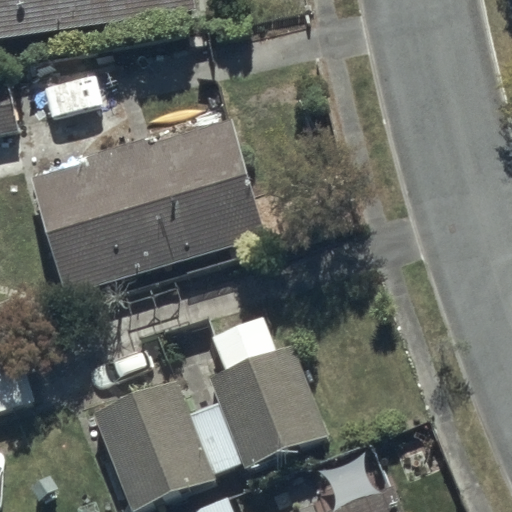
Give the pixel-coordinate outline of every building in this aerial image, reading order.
[(0,0),(0,38),(200,11),(198,0),(0,0)] [(0,138),(20,135),(11,74),(0,75),(0,138)] [(268,237),(232,117),(147,143),(146,138),(84,157),(85,161),(33,177),(70,297),(268,237)] [(246,467),(330,436),(296,347),(281,352),(266,315),(214,334),(228,371),(213,377),(222,402),(193,413),(180,379),(95,411),(133,511),(218,479),(216,475),(245,464),(246,467)] [(0,411),(36,401),(17,337),(0,341),(0,411)] [(405,511),(394,484),(324,511),(405,511)]
